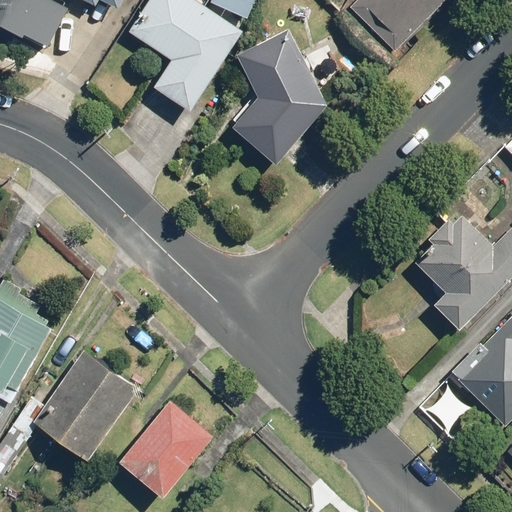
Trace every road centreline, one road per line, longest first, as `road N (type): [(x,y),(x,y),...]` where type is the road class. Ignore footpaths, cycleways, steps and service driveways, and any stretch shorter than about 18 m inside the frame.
road 1 (residential): [(511,34),(240,325)]
road 2 (residential): [(0,123),(75,163),(240,325)]
road 3 (residential): [(240,325),(435,509)]
